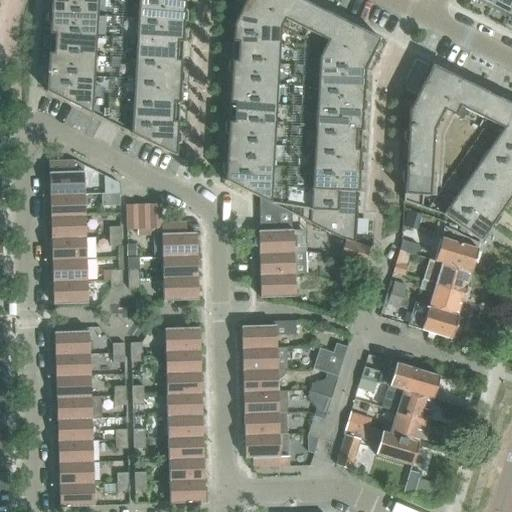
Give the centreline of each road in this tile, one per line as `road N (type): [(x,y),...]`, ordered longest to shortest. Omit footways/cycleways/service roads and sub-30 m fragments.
road 1 (residential): [(32,511),(19,119)]
road 2 (residential): [(226,494),(218,216),(192,198)]
road 3 (residential): [(321,490),(381,256)]
road 4 (residential): [(192,198),(203,0)]
road 5 (residential): [(378,201),(387,77),(408,32),(426,19)]
road 6 (residential): [(192,198),(19,119)]
